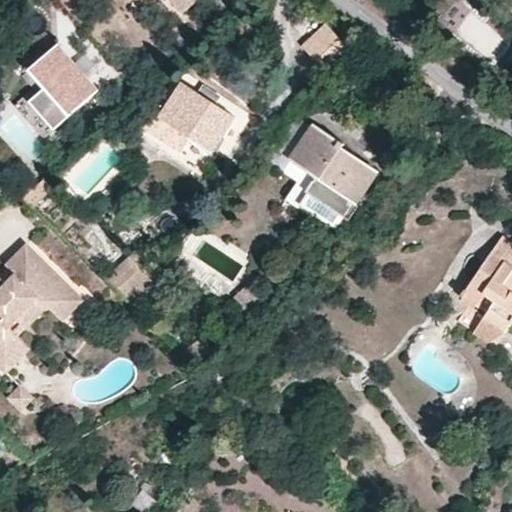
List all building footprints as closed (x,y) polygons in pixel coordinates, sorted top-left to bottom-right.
[(148,0),(184,0),(194,10),(204,0),(148,0)] [(158,0),(182,23),(194,10),(184,0),(158,0)] [(350,50),(326,26),(303,47),(327,71),(350,50)] [(103,93),(63,48),(29,77),(43,93),(31,103),(57,133),(103,93)] [(236,117),(182,83),(160,117),(214,152),(236,117)] [(345,143),(314,123),(290,160),(358,205),(379,173),(342,148),(345,143)] [(511,242),(504,237),(492,254),(511,267),(511,242)] [(31,246),(16,259),(26,269),(19,275),(10,284),(0,274),(0,363),(5,369),(29,345),(13,329),(20,321),(29,329),(52,309),(67,322),(79,310),(71,302),(79,293),(67,282),(61,287),(52,278),(58,272),(31,246)] [(128,254),(107,276),(136,304),(157,282),(128,254)] [(511,267),(492,254),(462,297),(474,308),(484,296),(494,302),(475,335),(488,344),(504,333),(511,323),(511,267)] [(26,269),(16,259),(10,265),(19,275),(26,269)] [(67,282),(58,272),(52,278),(61,287),(67,282)] [(268,297),(257,283),(237,298),(249,313),(268,297)] [(88,301),(79,293),(71,302),(79,310),(88,301)] [(467,308),(456,301),(450,311),(461,318),(467,308)] [(34,350),(29,345),(5,369),(10,374),(34,350)] [(20,410),(34,398),(22,382),(7,394),(20,410)]
